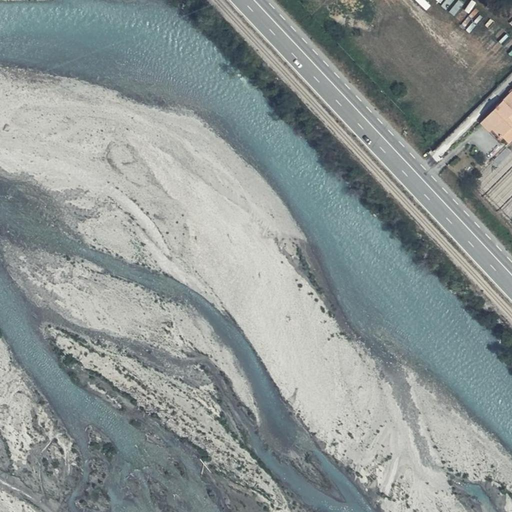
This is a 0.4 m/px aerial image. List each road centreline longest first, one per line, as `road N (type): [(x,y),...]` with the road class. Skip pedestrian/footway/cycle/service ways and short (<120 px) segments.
road 1 (primary): [(248,0),(511,281)]
road 2 (unknown): [(414,177),(511,79)]
